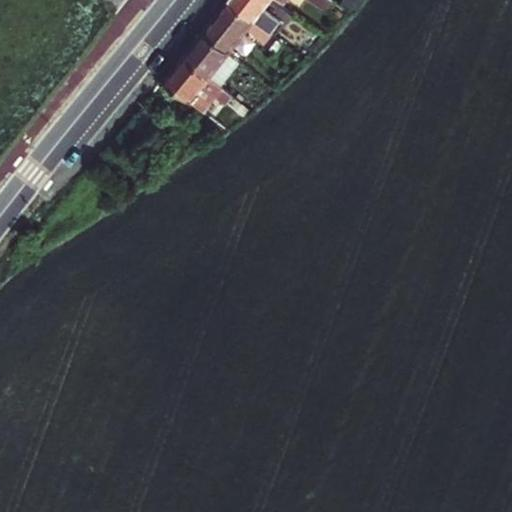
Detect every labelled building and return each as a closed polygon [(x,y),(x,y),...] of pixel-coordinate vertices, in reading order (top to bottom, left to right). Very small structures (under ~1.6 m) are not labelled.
[(234,0),(233,2),(253,19),(267,0),(234,0)] [(277,0),(282,3),(285,0),(311,0),(326,11),(334,0),(277,0)] [(233,2),(207,35),(227,51),(246,28),(265,44),(272,35),(253,19),(233,2)] [(189,57),(209,73),(227,51),(207,35),(189,57)] [(168,83),(189,98),(209,73),(189,57),(168,83)]
